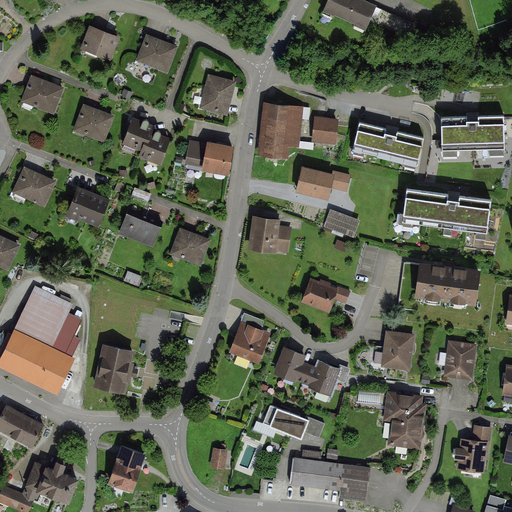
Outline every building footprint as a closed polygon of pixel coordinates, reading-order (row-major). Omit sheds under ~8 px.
[(381,6),(367,0),(331,0),(328,8),(371,27),(381,6)] [(116,61),(124,37),(93,26),(84,50),(116,61)] [(178,48),(150,36),(139,61),(167,73),(178,48)] [(240,83),(212,75),(202,106),(230,115),(237,95),(240,83)] [(67,90),(34,77),(24,101),(57,114),(67,90)] [(305,107),(269,102),(262,151),(297,156),(305,107)] [(113,116),(85,105),(76,129),(104,139),(113,116)] [(504,116),(439,118),(440,152),(504,150),(504,116)] [(341,120),(318,117),(315,141),(337,144),(341,120)] [(160,163),(169,139),(160,136),(161,134),(161,132),(159,130),(157,130),(155,132),(154,134),(150,132),(152,127),(149,125),(149,123),(149,121),(147,119),(145,119),(143,120),(142,123),(134,119),(123,149),(134,153),(136,147),(143,150),(141,156),(160,163)] [(429,138),(360,121),(354,145),(423,163),(429,138)] [(234,147),(190,138),(184,163),(228,173),(234,147)] [(350,170),(294,158),(289,183),(345,194),(346,191),(349,175),(350,170)] [(55,181),(26,168),(15,192),(44,203),(55,181)] [(112,201),(81,189),(71,215),(102,227),(112,201)] [(489,200),(405,189),(401,220),(485,231),(489,200)] [(363,221),(331,209),(323,228),(355,240),(363,221)] [(164,225),(130,211),(120,234),(154,248),(164,225)] [(283,219),(257,215),(252,250),(278,254),(278,249),(290,251),(293,227),(282,225),(283,219)] [(215,242),(183,229),(173,254),(204,267),(215,242)] [(22,244),(0,234),(0,265),(10,270),(22,244)] [(484,273),(423,266),(419,296),(480,304),(484,273)] [(314,280),(306,303),(334,313),(338,301),(348,304),(351,293),(314,280)] [(71,306),(37,289),(15,333),(11,331),(0,352),(0,359),(58,389),(72,361),(49,349),(71,306)] [(271,334),(245,324),(235,352),(261,361),(271,334)] [(417,337),(388,332),(383,365),(412,370),(417,337)] [(476,345),(451,341),(447,374),(472,377),(476,345)] [(136,353),(106,346),(97,383),(127,391),(136,353)] [(310,356),(287,347),(278,372),(333,393),(343,368),(322,360),(319,368),(307,363),(310,356)] [(511,366),(508,366),(503,400),(511,400),(511,366)] [(421,397),(389,392),(385,419),(400,421),(397,441),(419,444),(425,404),(420,404),(421,397)] [(319,437),(325,423),(306,416),(305,418),(270,404),(263,423),(301,438),(304,431),(319,437)] [(6,405),(0,416),(0,427),(36,446),(47,427),(6,405)] [(463,437),(459,468),(486,472),(493,427),(478,424),(476,439),(463,437)] [(147,458),(120,448),(107,480),(134,491),(147,458)] [(330,448),(329,457),(340,459),(341,449),(330,448)] [(227,451),(213,449),(211,468),(224,470),(227,451)] [(307,459),(293,457),(290,482),(341,489),(340,497),(366,500),(370,467),(320,461),(321,452),(308,450),(307,459)] [(30,487),(75,504),(84,479),(39,462),(30,487)] [(0,495),(0,502),(27,511),(31,511),(37,497),(4,485),(0,495)] [(508,499),(491,495),(486,511),(511,511),(505,510),(508,499)]
